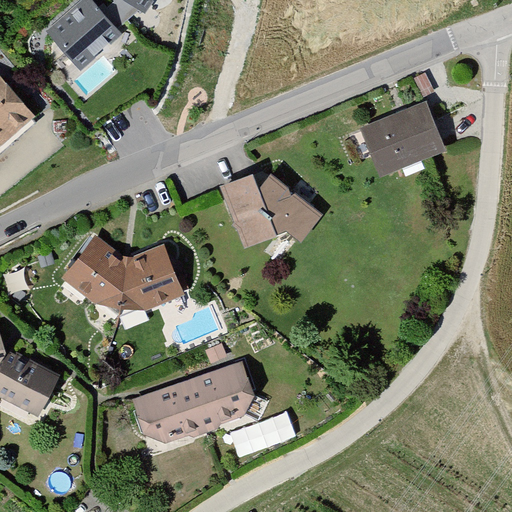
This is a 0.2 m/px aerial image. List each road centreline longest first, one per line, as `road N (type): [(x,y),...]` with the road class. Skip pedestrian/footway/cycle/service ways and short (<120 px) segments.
road 1 (residential): [(491,24),(486,209),(446,338),(376,419),(217,511)]
road 2 (residential): [(0,234),(216,135),(491,24)]
road 3 (track): [(511,426),(480,350),(470,279)]
road 4 (track): [(216,135),(253,0)]
